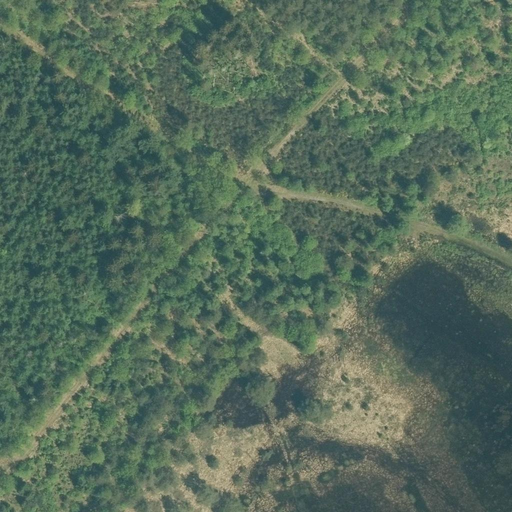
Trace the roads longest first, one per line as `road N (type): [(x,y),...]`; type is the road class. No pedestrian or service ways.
road 1 (track): [(246,183),(0,19)]
road 2 (track): [(246,183),(409,0)]
